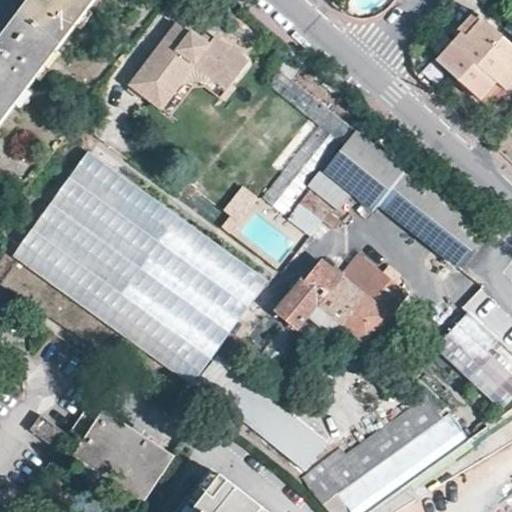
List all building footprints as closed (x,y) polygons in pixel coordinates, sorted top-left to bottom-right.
[(27,0),(0,36),(0,125),(94,0),(27,0)] [(452,30),(428,59),(478,102),(511,62),(511,35),(506,42),(465,7),(448,27),(452,30)] [(200,50),(193,44),(185,38),(183,41),(170,31),(124,93),(157,116),(190,69),(225,94),(245,68),(207,40),(204,43),(200,50)] [(197,38),(193,44),(200,50),(204,43),(197,38)] [(274,69),(264,83),(272,89),(292,104),(296,108),(315,123),(320,126),(339,142),(341,143),(351,129),(274,69)] [(292,104),(272,89),(195,188),(215,204),(292,104)] [(315,123),(296,108),(219,207),(239,223),(257,199),(315,123)] [(339,142),(320,126),(265,199),(284,214),(339,142)] [(356,133),(325,172),(375,211),(380,204),(457,263),(484,231),(356,133)] [(85,160),(18,246),(193,378),(259,291),(85,160)] [(257,199),(239,223),(223,244),(275,283),(309,239),(257,199)] [(301,205),(290,219),(312,235),(322,221),(301,205)] [(304,277),(275,313),(296,331),(307,317),(337,341),(348,327),(367,341),(406,292),(358,254),(344,273),(335,266),(332,270),(319,261),(305,278),(304,277)] [(467,312),(438,349),(504,409),(511,400),(511,372),(490,351),(500,341),(467,312)] [(282,327),(278,332),(292,344),(296,339),(282,327)] [(248,371),(253,375),(263,382),(292,344),(278,332),(248,371)] [(328,443),(219,354),(196,381),(306,471),(328,443)] [(420,401),(347,454),(342,447),(303,478),(328,511),(351,511),(337,492),(435,422),(420,401)] [(157,470),(162,474),(174,456),(105,411),(77,454),(140,495),(157,470)] [(435,422),(337,492),(351,511),(368,511),(403,488),(471,440),(450,411),(435,422)] [(30,425),(28,429),(55,448),(57,446),(52,442),(59,432),(64,435),(65,432),(41,414),(39,416),(42,418),(33,429),(30,425)] [(209,491),(216,498),(230,480),(216,469),(202,486),(209,491)] [(260,511),(264,507),(230,480),(216,498),(209,491),(192,511),(260,511)]
